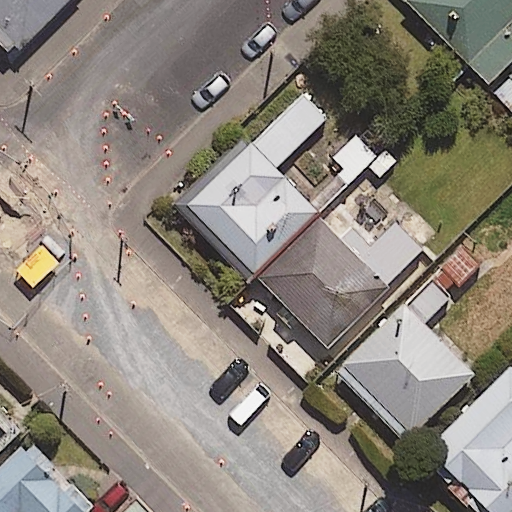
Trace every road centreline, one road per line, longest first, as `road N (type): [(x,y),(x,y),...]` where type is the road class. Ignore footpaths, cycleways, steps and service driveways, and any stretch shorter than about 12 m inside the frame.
road 1 (residential): [(3,222),(304,511)]
road 2 (residential): [(3,222),(225,0)]
